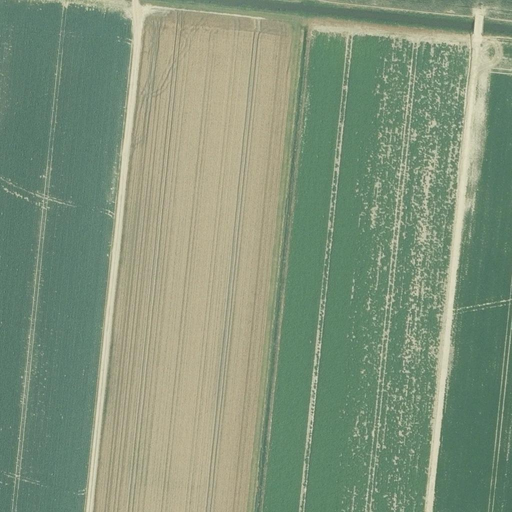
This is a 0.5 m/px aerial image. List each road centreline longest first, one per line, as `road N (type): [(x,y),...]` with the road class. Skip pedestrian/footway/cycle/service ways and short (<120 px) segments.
road 1 (track): [(87,511),(136,0)]
road 2 (track): [(428,511),(480,32)]
